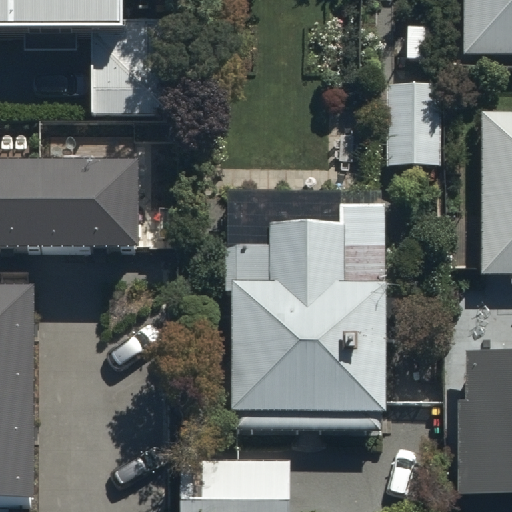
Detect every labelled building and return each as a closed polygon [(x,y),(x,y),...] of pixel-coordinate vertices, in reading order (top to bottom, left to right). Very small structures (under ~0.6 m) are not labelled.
[(0,0),(0,44),(88,44),(88,107),(181,107),(181,12),(119,12),(118,0),(0,0)] [(511,0),(461,0),(462,54),(511,54),(511,0)] [(439,82),(385,82),(385,166),(439,166),(439,82)] [(511,111),(477,112),(477,277),(511,277),(511,111)] [(135,160),(0,160),(0,255),(135,255),(135,160)] [(390,195),(335,194),(334,215),(266,214),(265,244),(229,243),(228,282),(236,282),(234,410),(241,410),(241,427),(381,430),(381,416),(385,416),(390,195)] [(32,286),(0,286),(0,511),(32,511),(32,286)] [(511,347),(466,348),(466,355),(458,355),(458,493),(511,492),(511,347)] [(292,511),(292,459),(168,460),(168,511),(292,511)]
